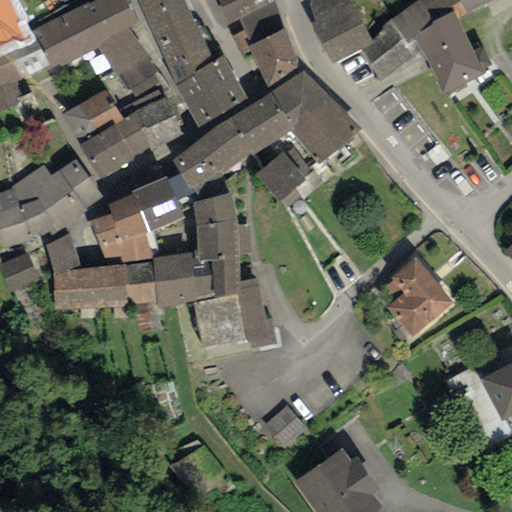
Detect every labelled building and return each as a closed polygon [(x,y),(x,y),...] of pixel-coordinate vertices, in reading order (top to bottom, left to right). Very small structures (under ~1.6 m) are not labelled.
[(0,0),(0,52),(31,37),(14,0),(0,0)] [(130,0),(92,0),(34,29),(50,59),(54,67),(98,46),(127,86),(155,70),(128,23),(139,17),(130,0)] [(142,0),(174,76),(213,55),(186,0),(142,0)] [(221,0),(230,18),(269,0),(221,0)] [(316,0),(337,52),(370,37),(351,0),(316,0)] [(469,9),(464,0),(414,0),(390,17),(367,50),(382,78),(423,46),(442,89),(485,67),(459,12),(469,9)] [(486,0),(464,0),(469,9),(486,0)] [(248,42),(268,82),(301,60),(285,23),(248,42)] [(46,68),(31,37),(0,52),(0,113),(25,101),(16,82),(46,68)] [(213,55),(174,76),(199,120),(247,93),(223,49),(213,55)] [(291,126),(320,162),(362,124),(303,68),(231,111),(252,147),(291,126)] [(76,138),(120,113),(104,84),(59,109),(76,138)] [(168,94),(134,109),(155,143),(183,130),(168,94)] [(134,109),(79,141),(100,176),(155,143),(134,109)] [(188,186),(252,147),(231,111),(171,153),(188,186)] [(281,146),(254,171),(278,197),(305,172),(281,146)] [(13,187),(0,191),(0,233),(6,248),(51,231),(102,193),(76,158),(52,174),(44,164),(13,187)] [(167,168),(131,185),(134,190),(149,224),(185,208),(167,168)] [(192,256),(211,254),(238,251),(250,250),(248,222),(237,223),(237,213),(231,186),(193,196),(195,220),(197,243),(192,244),(192,249),(192,256)] [(149,224),(134,190),(108,199),(111,208),(93,216),(105,253),(123,251),(124,260),(151,255),(145,225),(149,224)] [(333,256),(340,265),(358,251),(351,242),(333,256)] [(192,249),(153,255),(152,260),(156,300),(156,304),(193,297),(195,297),(195,292),(213,290),(211,254),(192,256),(192,249)] [(239,276),(238,251),(211,254),(213,290),(238,286),(246,336),(248,349),(275,342),(272,318),(266,318),(257,276),(239,276)] [(387,306),(410,334),(453,298),(416,254),(392,274),(405,291),(387,306)] [(124,260),(52,265),(55,307),(127,302),(124,262),(124,260)] [(152,260),(124,262),(127,302),(156,300),(152,260)] [(8,281),(13,298),(43,288),(38,272),(8,281)] [(213,290),(195,292),(195,297),(193,297),(201,345),(246,336),(238,286),(213,290)] [(511,355),(480,374),(503,414),(511,408),(511,355)] [(268,427),(285,446),(305,429),(288,409),(268,427)] [(343,443),(293,479),(317,511),(367,511),(382,502),(372,488),(379,483),(357,452),(352,456),(343,443)]
